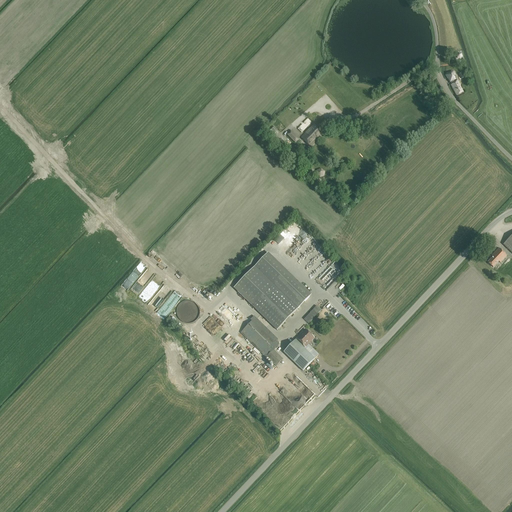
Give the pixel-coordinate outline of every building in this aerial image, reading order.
[(447,76),(450,83),(451,82),(452,85),(451,85),(457,96),(463,92),(459,84),(458,81),(454,83),(454,81),(455,80),(452,74),(447,76)] [(318,139),(317,138),(322,133),(314,125),(301,138),(310,147),(318,139)] [(287,134),(295,142),(299,139),(290,130),(287,134)] [(280,140),(276,143),(284,150),(287,147),(280,140)] [(325,172),(321,169),(317,171),(316,175),(320,178),(324,177),(325,172)] [(511,235),(503,245),(511,253),(511,235)] [(302,240),(296,246),(299,249),(305,244),(302,240)] [(499,248),(495,252),(491,256),(493,257),(488,263),(493,268),(499,262),(500,263),(507,256),(499,248)] [(311,295),(268,253),(234,288),(277,330),(311,295)] [(159,297),(166,286),(159,281),(152,292),(159,297)] [(160,299),(175,308),(179,301),(172,297),(174,294),(167,291),(171,285),(169,284),(165,290),(160,299)] [(184,322),(187,323),(191,323),(194,322),(197,320),(199,317),(200,314),(200,311),(200,307),(198,305),(196,302),(193,301),(190,300),(187,300),(184,301),(181,302),(179,305),(177,308),(177,311),(177,315),(179,318),(181,320),(184,322)] [(308,324),(321,310),(316,306),(304,319),(308,324)] [(252,322),(241,333),(276,367),(283,360),(273,350),(277,346),(279,344),(276,341),(278,340),(254,316),(250,320),(252,322)] [(210,331),(211,330),(212,331),(216,327),(207,319),(202,324),(210,331)] [(314,338),(305,330),(283,352),(303,371),(315,359),(304,349),(314,338)] [(249,369),(261,357),(236,331),(230,337),(237,343),(230,350),(249,369)]
